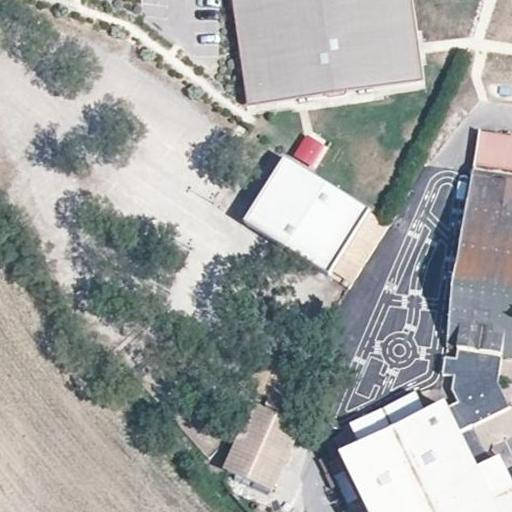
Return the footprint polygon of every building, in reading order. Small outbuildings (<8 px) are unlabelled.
[(243,0),(258,107),(415,86),(405,0),(243,0)] [(459,404),(448,409),(461,435),(474,428),(511,410),(499,385),(503,358),(511,359),(511,136),(480,131),(447,350),(458,351),(457,361),(445,359),(443,377),(455,379),(452,392),(459,404)] [(330,149),(308,136),(295,159),(317,171),(330,149)] [(333,274),(370,215),(285,161),(246,225),(330,279),(333,274)] [(352,286),(390,227),(370,215),(333,274),(352,286)] [(260,389),(277,353),(263,346),(246,383),(260,389)] [(278,413),(301,363),(277,353),(260,389),(256,403),(278,413)] [(479,472),(461,435),(448,409),(427,418),(416,396),(352,428),(363,450),(343,460),(368,511),(511,511),(511,481),(502,460),(479,472)] [(273,493),(301,429),(256,409),(227,473),(273,493)] [(363,450),(352,428),(350,441),(343,460),(363,450)] [(502,460),(489,455),(483,447),(474,428),(461,435),(479,472),(502,460)]
